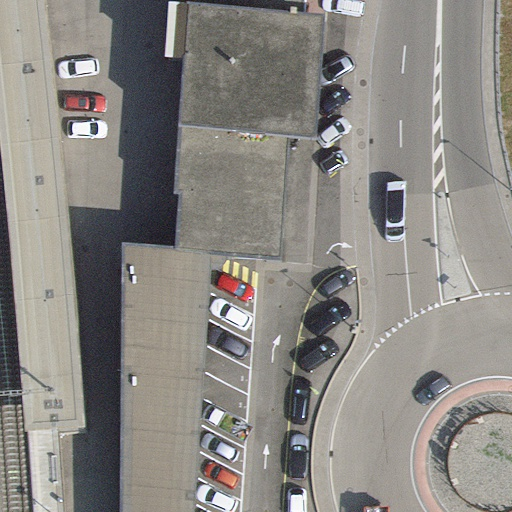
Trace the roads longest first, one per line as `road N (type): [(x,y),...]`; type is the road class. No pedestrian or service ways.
road 1 (primary): [(459,336),(430,116),(432,0)]
road 2 (primary): [(459,336),(423,351),(372,408),(361,445),(369,511)]
